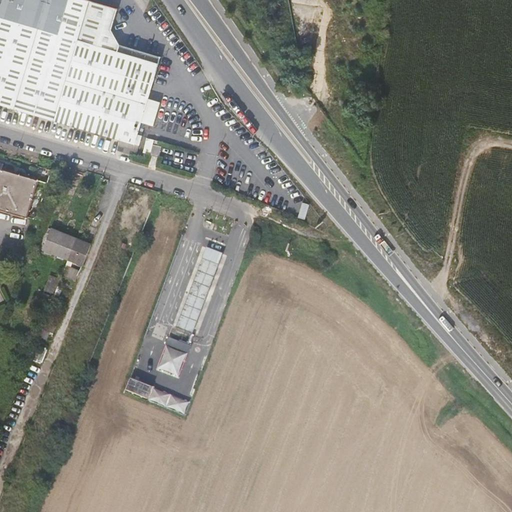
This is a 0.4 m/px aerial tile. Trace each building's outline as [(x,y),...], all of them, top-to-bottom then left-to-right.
[(3,0),(0,12),(0,105),(125,142),(136,145),(161,57),(120,45),(111,29),(117,9),(87,0),(3,0)] [(493,91),(511,93),(511,87),(511,80),(495,78),(493,91)] [(508,113),(511,93),(493,91),(491,90),(488,110),(508,113)] [(159,153),(162,142),(159,141),(160,139),(155,137),(151,151),(159,153)] [(132,155),(136,145),(125,142),(122,152),(132,155)] [(30,214),(34,204),(42,180),(0,166),(0,206),(30,216),(30,214)] [(42,213),(43,207),(51,182),(42,180),(34,204),(30,214),(36,216),(42,213)] [(131,206),(124,224),(141,230),(148,213),(131,206)] [(115,242),(119,230),(113,228),(108,239),(115,242)] [(52,230),(45,248),(60,253),(66,256),(69,257),(68,260),(69,260),(83,265),(91,245),(52,230)] [(124,276),(131,258),(123,254),(115,273),(124,276)] [(82,268),(83,265),(69,260),(67,263),(82,268)] [(77,280),(82,268),(67,263),(63,275),(77,280)] [(199,266),(190,288),(204,293),(212,271),(199,266)] [(44,292),(53,296),(61,276),(52,272),(44,292)] [(124,276),(115,273),(111,282),(120,286),(124,276)] [(204,293),(190,288),(186,299),(200,304),(204,293)] [(39,291),(37,295),(52,301),(53,296),(44,292),(39,291)] [(188,337),(200,304),(186,299),(174,332),(188,337)] [(103,327),(106,321),(100,319),(97,325),(103,327)] [(86,339),(80,356),(91,361),(98,343),(86,339)] [(189,350),(165,341),(163,349),(164,349),(186,357),(187,357),(189,350)] [(186,357),(164,349),(155,374),(177,381),(186,357)] [(145,404),(149,393),(127,385),(123,397),(145,404)] [(185,406),(150,393),(145,406),(180,419),(185,406)]
